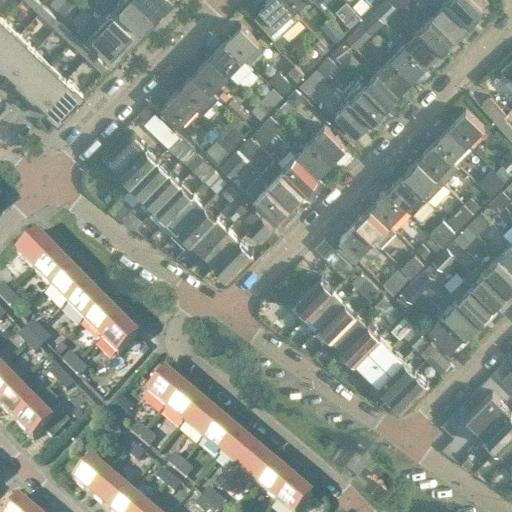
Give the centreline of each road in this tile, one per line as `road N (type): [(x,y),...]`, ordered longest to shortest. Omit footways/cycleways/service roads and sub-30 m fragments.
road 1 (residential): [(511,20),(224,316)]
road 2 (residential): [(359,511),(180,349),(173,323),(188,294)]
road 3 (residential): [(44,187),(223,0)]
road 4 (residential): [(224,316),(401,442)]
road 5 (residential): [(44,187),(188,294)]
road 6 (residential): [(511,332),(401,442)]
road 7 (residential): [(401,442),(500,511)]
